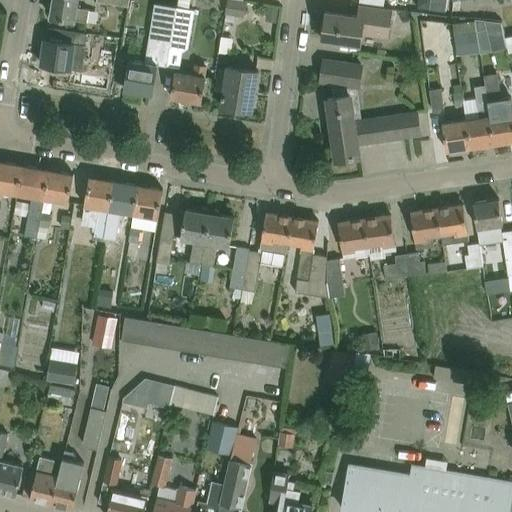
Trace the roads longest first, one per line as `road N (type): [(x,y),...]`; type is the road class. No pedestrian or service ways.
road 1 (residential): [(0,138),(279,188)]
road 2 (residential): [(279,188),(326,198),(511,169)]
road 3 (residential): [(279,188),(300,0)]
